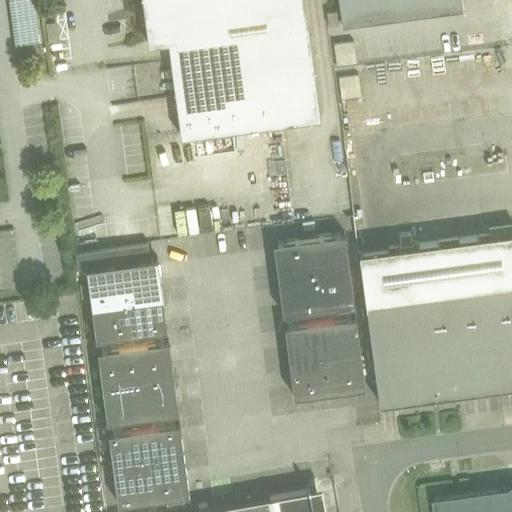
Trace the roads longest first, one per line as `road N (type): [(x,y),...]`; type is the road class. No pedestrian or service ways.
road 1 (unknown): [(324,0),(336,88),(329,127),(335,191)]
road 2 (unclassified): [(377,511),(372,485),(379,466),(403,451),(511,437)]
